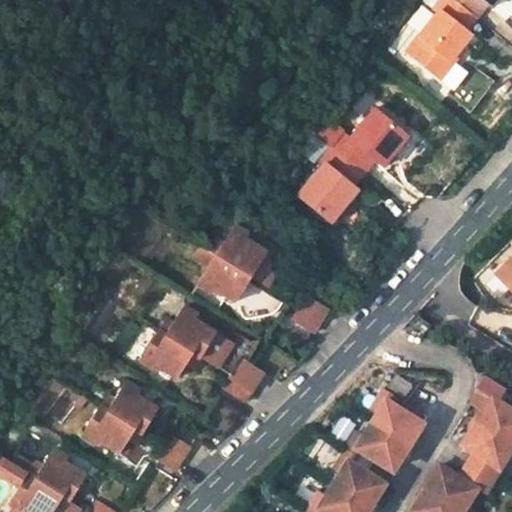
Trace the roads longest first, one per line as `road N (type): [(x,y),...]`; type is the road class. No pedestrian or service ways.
road 1 (residential): [(187,511),(436,264),(511,177)]
road 2 (unknown): [(366,334),(449,365),(461,388),(385,511)]
